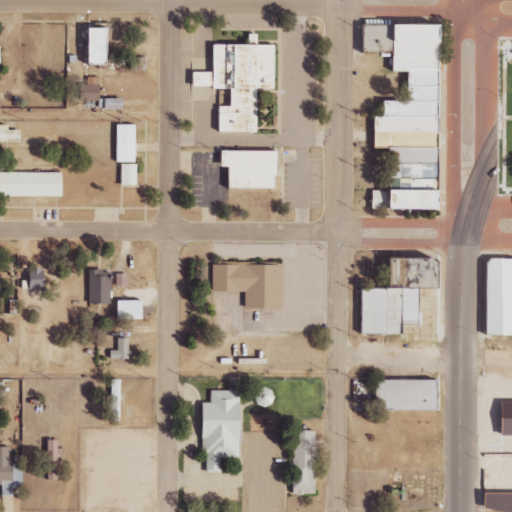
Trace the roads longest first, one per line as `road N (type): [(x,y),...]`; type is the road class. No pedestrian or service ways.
road 1 (residential): [(166,511),(170,0)]
road 2 (residential): [(337,511),(341,0)]
road 3 (residential): [(464,235),(0,229)]
road 4 (secondary): [(460,511),(464,235),(473,200)]
road 5 (residential): [(465,5),(238,0)]
road 6 (residential): [(473,200),(464,0)]
road 7 (residential): [(511,357),(340,357)]
